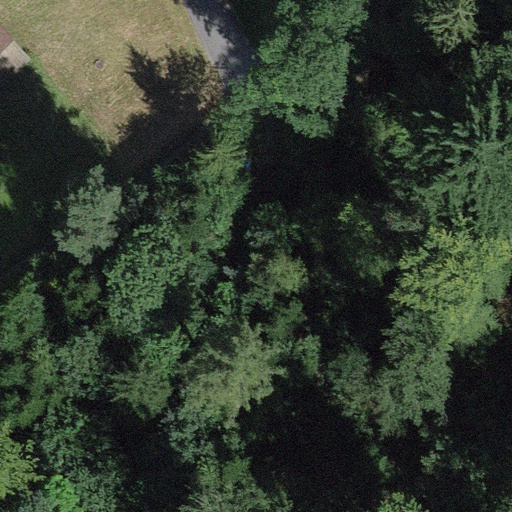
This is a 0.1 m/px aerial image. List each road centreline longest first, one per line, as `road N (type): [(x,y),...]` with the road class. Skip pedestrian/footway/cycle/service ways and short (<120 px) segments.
road 1 (track): [(246,114),(261,176),(249,267),(164,451),(145,511)]
road 2 (track): [(0,279),(246,114)]
road 3 (track): [(336,0),(246,114)]
road 4 (residential): [(246,114),(195,0)]
